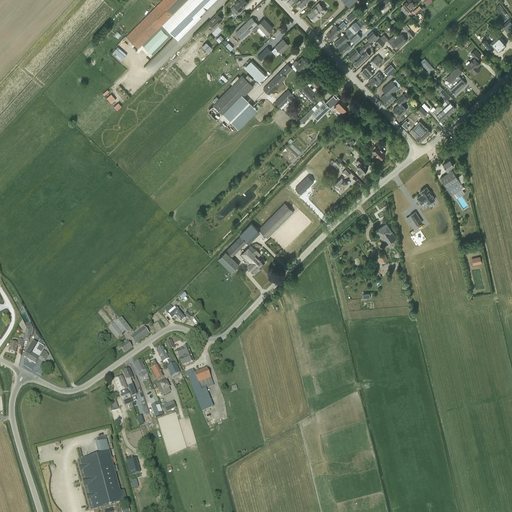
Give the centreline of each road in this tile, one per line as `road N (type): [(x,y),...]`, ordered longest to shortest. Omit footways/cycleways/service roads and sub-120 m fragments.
road 1 (unclassified): [(24,373),(77,391),(164,332),(221,338),(357,204),(421,153)]
road 2 (unclassified): [(421,153),(280,0)]
road 3 (unclassified): [(39,511),(11,407),(24,373)]
road 4 (unknown): [(222,0),(152,69),(127,48)]
road 5 (unclassified): [(421,153),(511,72)]
